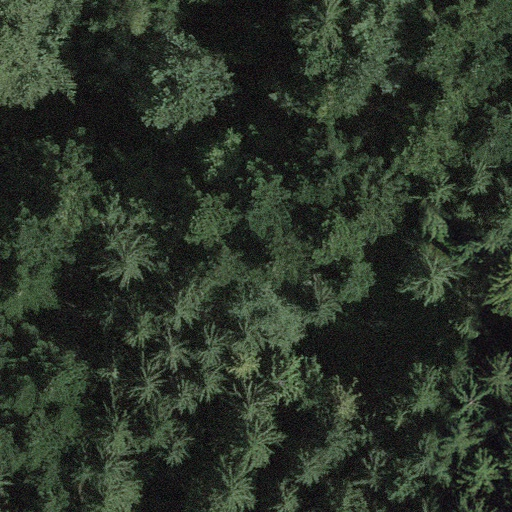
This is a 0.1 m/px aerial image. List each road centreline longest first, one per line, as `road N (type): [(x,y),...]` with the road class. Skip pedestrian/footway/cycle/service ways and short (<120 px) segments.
road 1 (track): [(0,204),(58,225),(69,265),(56,511)]
road 2 (track): [(193,0),(0,159)]
road 3 (track): [(58,225),(111,74)]
